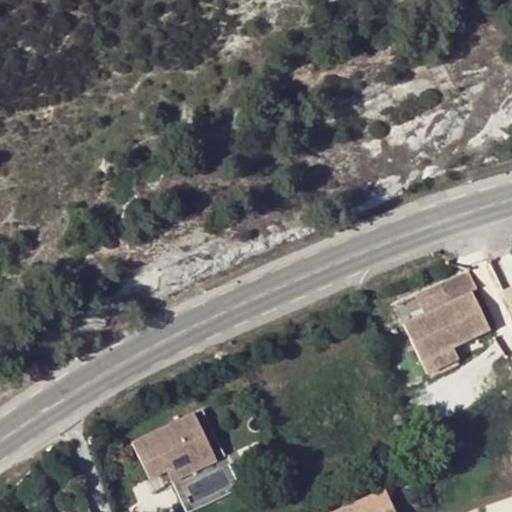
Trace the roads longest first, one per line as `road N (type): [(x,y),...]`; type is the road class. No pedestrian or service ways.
road 1 (secondary): [(0,441),(67,395),(284,281),(419,228),(511,205)]
road 2 (unknown): [(57,402),(110,511)]
